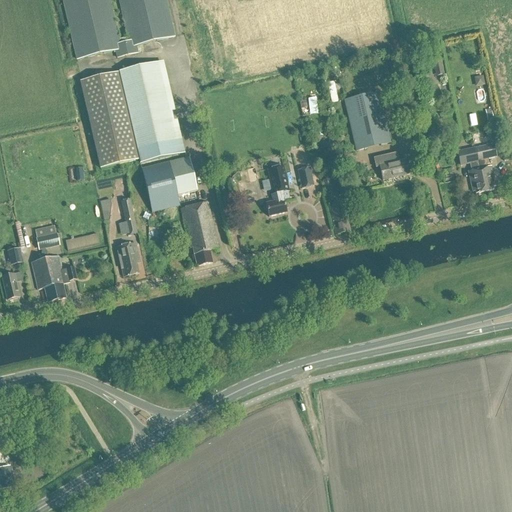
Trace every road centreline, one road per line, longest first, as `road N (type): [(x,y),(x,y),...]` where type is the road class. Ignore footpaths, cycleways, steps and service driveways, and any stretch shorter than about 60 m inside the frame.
road 1 (unclassified): [(511,202),(0,321)]
road 2 (primary): [(401,343),(277,374),(171,429)]
road 3 (primary): [(36,511),(145,444)]
